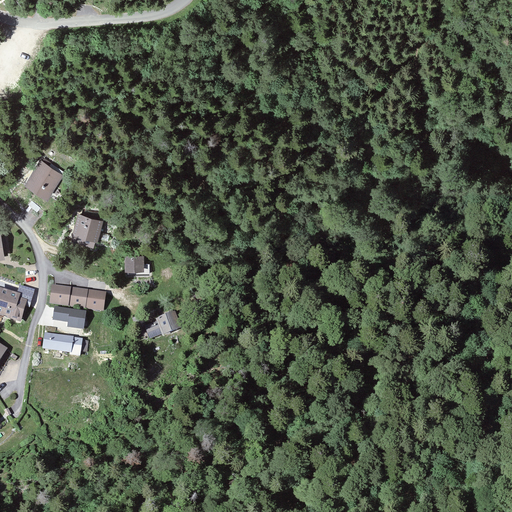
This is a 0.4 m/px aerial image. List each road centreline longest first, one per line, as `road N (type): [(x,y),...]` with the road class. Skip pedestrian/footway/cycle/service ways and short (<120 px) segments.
road 1 (residential): [(18,401),(46,276),(22,225),(0,202)]
road 2 (residential): [(38,22),(156,14),(186,0)]
